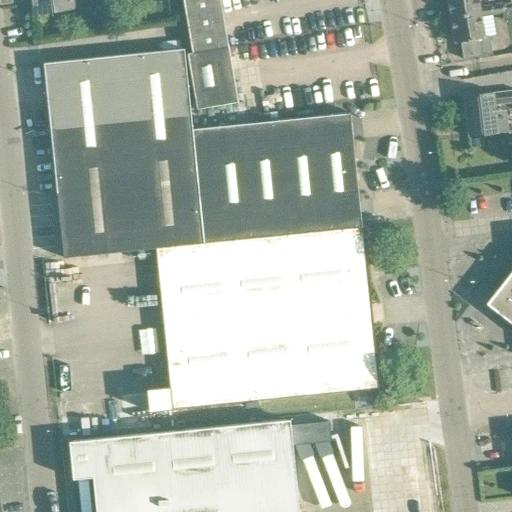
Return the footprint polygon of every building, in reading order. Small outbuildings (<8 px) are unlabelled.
[(31,0),(34,14),(36,14),(73,8),(72,0),(31,0)] [(219,0),(182,0),(192,51),(187,52),(196,107),(237,101),(219,0)] [(447,0),(450,17),(479,13),(481,17),(491,15),(489,3),(479,5),(477,0),(447,0)] [(502,1),(489,3),(491,15),(493,14),(504,12),(503,3),(502,1)] [(479,13),(450,17),(454,43),(462,41),(464,58),(492,53),(489,36),(484,37),(481,17),(479,13)] [(63,61),(43,63),(50,127),(57,192),(63,253),(63,257),(138,249),(139,259),(149,258),(148,248),(156,248),(361,227),(352,138),(350,113),(348,113),(192,129),(190,113),(184,48),(63,61)] [(467,136),(498,133),(495,104),(511,102),(511,89),(494,92),(493,91),(462,95),(467,136)] [(170,386),(147,388),(149,410),(378,387),(361,227),(156,248),(170,386)] [(511,269),(486,303),(511,323),(511,269)] [(298,511),(290,424),(285,419),(73,440),(69,445),(72,478),(92,476),(95,511),(298,511)]
